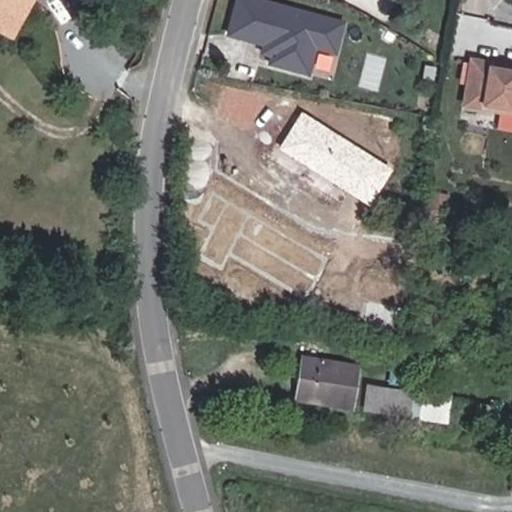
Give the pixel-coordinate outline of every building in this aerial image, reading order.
[(0,0),(0,27),(28,40),(45,0),(0,0)] [(348,23),(253,0),(238,0),(229,39),(264,47),(261,58),(270,60),(268,67),(313,78),(318,55),(339,60),(348,23)] [(511,66),(470,59),(462,109),(511,117),(511,66)] [(278,154),(373,208),(393,174),(297,119),(278,154)] [(303,367),(297,410),(359,422),(363,379),(303,367)] [(416,409),(373,400),(371,420),(413,429),(416,409)] [(456,416),(416,409),(413,429),(452,438),(456,416)]
